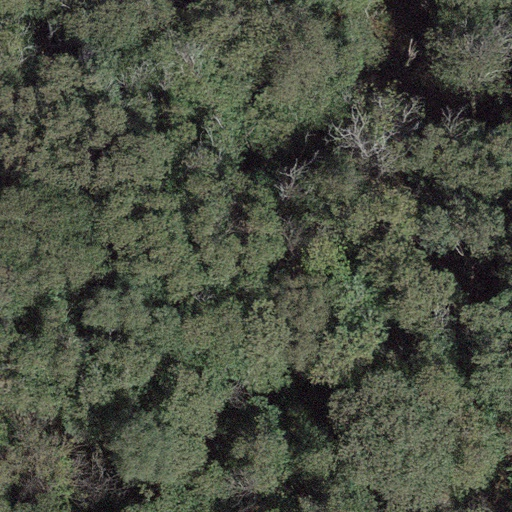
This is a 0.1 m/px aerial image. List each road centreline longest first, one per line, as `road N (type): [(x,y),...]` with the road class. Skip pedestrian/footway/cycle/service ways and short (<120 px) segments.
road 1 (track): [(152,469),(483,511)]
road 2 (track): [(0,391),(152,469)]
